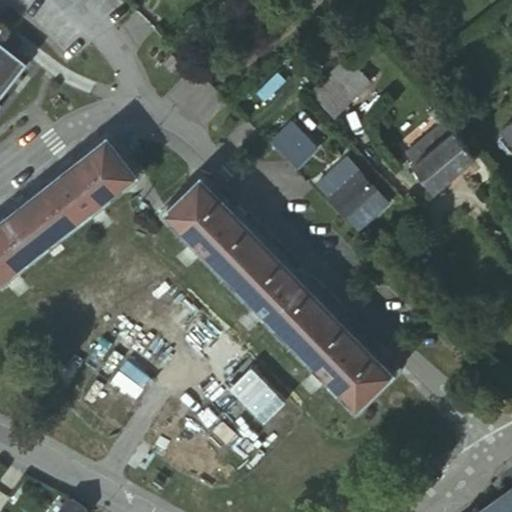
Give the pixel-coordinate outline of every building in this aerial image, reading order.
[(357,2),(355,0),(344,0),(341,3),(346,9),(357,2)] [(386,0),(355,0),(357,2),(376,23),(393,9),(386,0)] [(366,31),(376,23),(357,2),(346,9),(356,20),(366,31)] [(366,31),(356,20),(341,33),(351,45),(366,31)] [(0,83),(21,57),(0,41),(0,83)] [(326,118),(361,85),(342,62),(306,96),(326,118)] [(511,118),(498,130),(511,147),(511,118)] [(292,172),(313,153),(289,128),(269,146),(292,172)] [(419,201),(474,153),(455,129),(399,175),(419,201)] [(0,279),(129,179),(103,145),(0,225),(0,279)] [(353,234),(381,210),(346,168),(316,193),(353,234)] [(353,408),(385,377),(197,184),(164,217),(353,408)] [(511,511),(511,489),(480,511),(511,511)] [(79,511),(63,502),(55,511),(79,511)]
